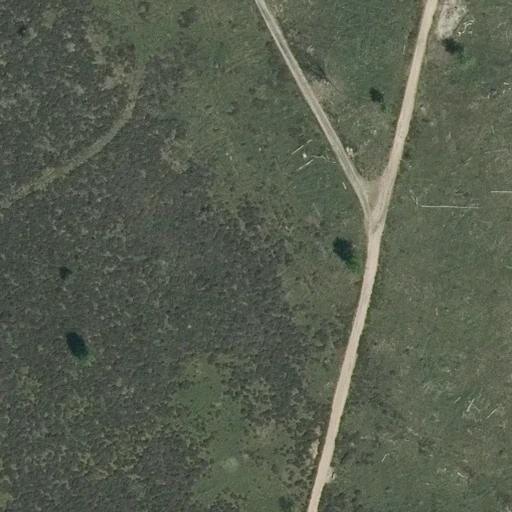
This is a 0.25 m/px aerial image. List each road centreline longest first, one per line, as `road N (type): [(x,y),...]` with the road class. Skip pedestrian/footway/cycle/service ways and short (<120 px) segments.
road 1 (track): [(310,511),(379,223)]
road 2 (track): [(379,223),(267,0)]
road 3 (track): [(430,0),(379,223)]
